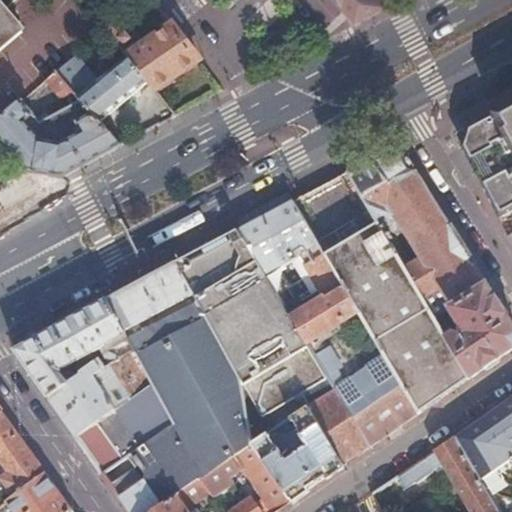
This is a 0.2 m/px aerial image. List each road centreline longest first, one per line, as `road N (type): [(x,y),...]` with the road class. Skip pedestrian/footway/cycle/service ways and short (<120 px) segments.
road 1 (primary): [(0,316),(363,121)]
road 2 (primary): [(263,116),(29,235)]
road 3 (residential): [(312,511),(511,376)]
road 4 (residential): [(401,100),(511,278)]
road 5 (residential): [(102,511),(0,367)]
road 6 (primary): [(480,0),(363,60)]
road 7 (primary): [(401,100),(511,37)]
